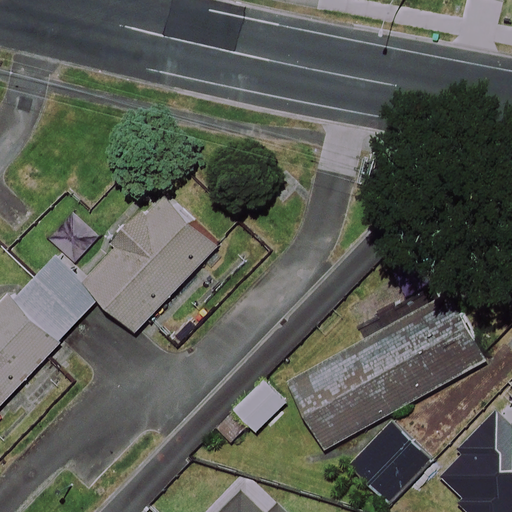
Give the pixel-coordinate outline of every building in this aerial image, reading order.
[(87,282),(103,297),(140,331),(217,247),(164,198),(87,282)] [(0,408),(103,297),(87,282),(59,257),(20,299),(14,293),(0,307),(0,408)] [(486,360),(447,294),(289,386),(327,452),(486,360)] [(511,406),(487,435),(511,456),(511,406)] [(329,511),(348,491),(265,418),(182,511),(329,511)] [(430,465),(395,427),(349,470),(384,507),(430,465)]
